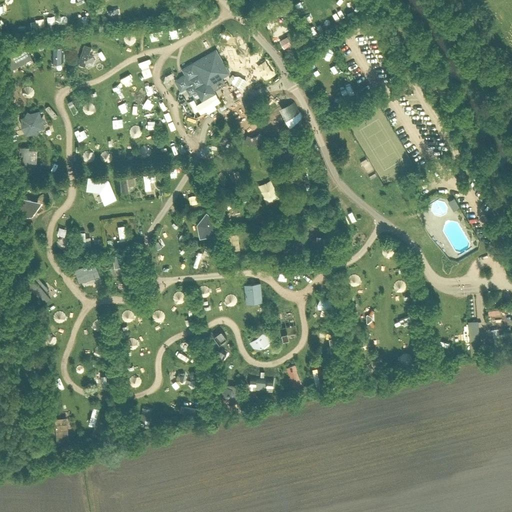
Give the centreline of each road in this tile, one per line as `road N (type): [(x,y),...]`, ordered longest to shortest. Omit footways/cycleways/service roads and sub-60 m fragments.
road 1 (track): [(299,296),(303,337),(284,358),(248,358),(234,328),(217,320),(163,345),(150,391),(111,399),(81,392),(64,377),(75,325),(95,299),(150,300),(163,280)]
road 2 (track): [(91,302),(48,247),(72,187),(61,93),(178,43),(230,8)]
road 3 (track): [(197,156),(157,82),(165,49)]
